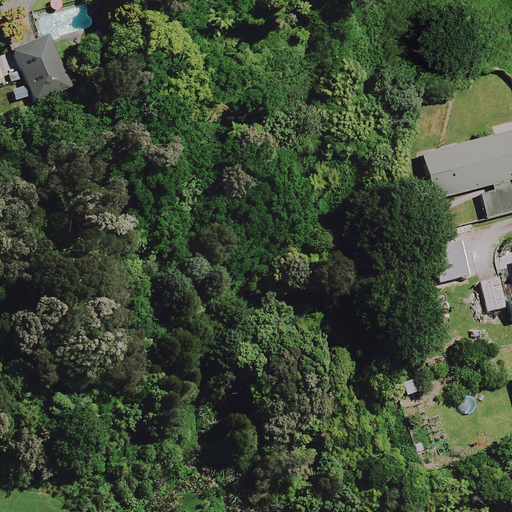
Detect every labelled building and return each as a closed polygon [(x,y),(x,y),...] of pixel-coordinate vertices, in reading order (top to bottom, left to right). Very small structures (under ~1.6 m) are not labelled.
[(21,87),(5,92),(9,108),(25,103),(26,106),(66,94),(51,41),(11,52),(21,87)] [(511,123),(490,130),(493,138),(415,159),(427,204),(472,192),(480,223),(511,214),(511,205),(506,184),(511,182),(511,123)] [(463,283),(455,246),(427,251),(435,289),(463,283)] [(511,263),(510,264),(511,273),(511,299),(500,303),(506,326),(511,324),(511,263)] [(501,311),(494,281),(475,286),(481,315),(501,311)]
